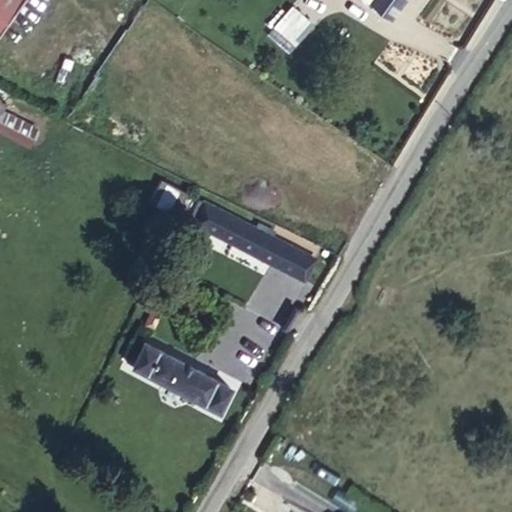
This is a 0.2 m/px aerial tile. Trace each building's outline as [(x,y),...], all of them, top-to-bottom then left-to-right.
[(0,0),(0,33),(19,0),(0,0)] [(269,29),(289,44),(309,18),(289,3),(269,29)] [(281,112),(202,61),(186,87),(265,137),(281,112)] [(20,103),(0,91),(0,119),(6,123),(20,103)] [(154,201),(167,207),(176,188),(163,182),(154,201)] [(216,241),(201,267),(286,314),(300,286),(216,241)] [(172,339),(165,335),(157,350),(164,354),(172,339)] [(171,367),(158,360),(154,369),(166,376),(171,367)] [(166,376),(154,369),(145,384),(139,381),(135,389),(221,436),(234,414),(166,376)]
